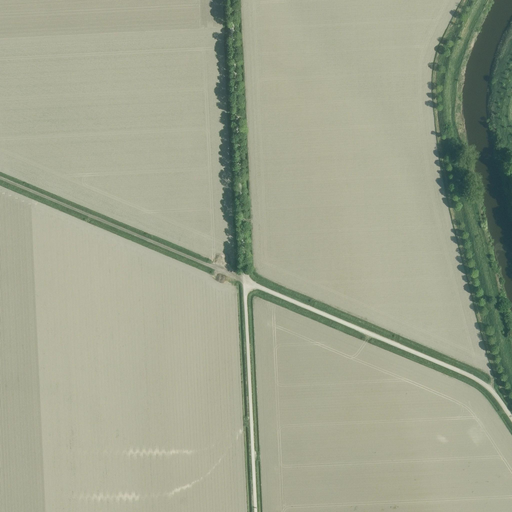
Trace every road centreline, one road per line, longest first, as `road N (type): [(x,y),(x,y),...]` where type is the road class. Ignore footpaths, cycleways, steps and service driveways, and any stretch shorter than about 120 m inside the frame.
road 1 (unclassified): [(511,418),(477,379),(244,280)]
road 2 (unclassified): [(244,280),(229,0)]
road 3 (track): [(0,177),(244,280)]
road 4 (unclassified): [(254,511),(244,280)]
